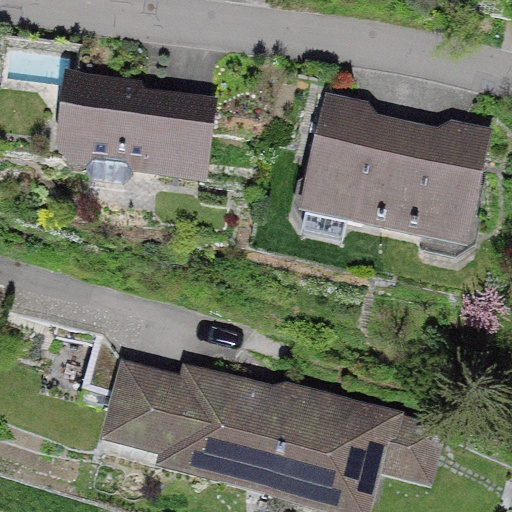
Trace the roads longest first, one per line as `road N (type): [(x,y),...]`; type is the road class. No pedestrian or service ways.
road 1 (residential): [(511,75),(380,45),(15,0)]
road 2 (residential): [(278,347),(0,271)]
